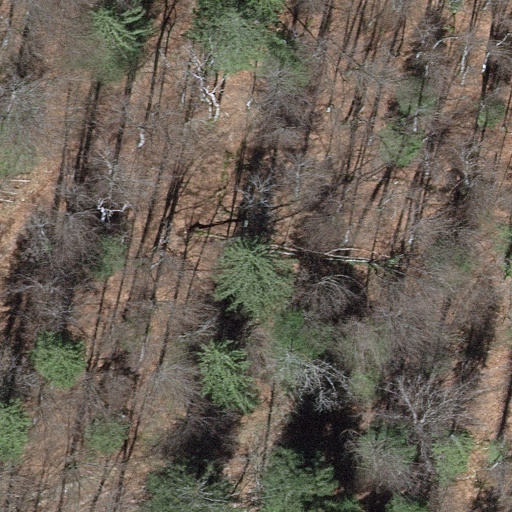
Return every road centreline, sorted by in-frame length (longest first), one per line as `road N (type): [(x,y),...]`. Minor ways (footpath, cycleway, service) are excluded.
road 1 (track): [(68,511),(323,437),(511,366)]
road 2 (track): [(0,255),(104,132),(193,0)]
